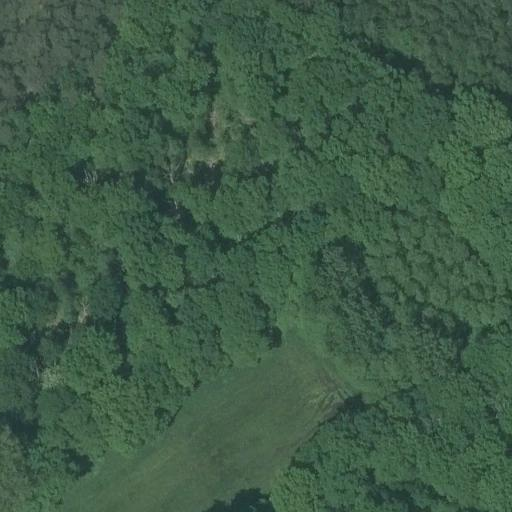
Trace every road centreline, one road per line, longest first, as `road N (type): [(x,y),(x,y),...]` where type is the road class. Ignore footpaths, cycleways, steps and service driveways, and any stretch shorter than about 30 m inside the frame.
road 1 (track): [(167,0),(116,68),(0,139)]
road 2 (track): [(329,46),(511,100)]
